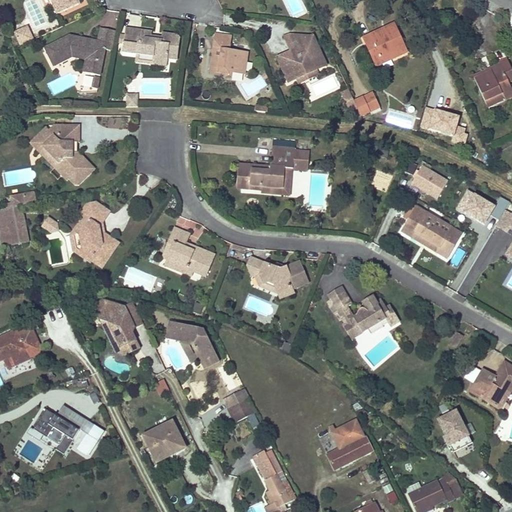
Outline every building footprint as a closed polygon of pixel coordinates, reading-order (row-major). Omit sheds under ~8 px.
[(50,0),(57,14),(81,4),(79,0),(50,0)] [(406,53),(400,39),(394,25),(364,38),(377,67),(406,53)] [(30,27),(16,33),(19,40),(33,33),(30,27)] [(152,32),(126,28),(124,45),(137,47),(136,56),(153,58),(153,66),(167,68),(168,60),(178,61),(180,39),(177,35),(163,33),(162,37),(152,36),(152,32)] [(70,40),(48,50),(55,67),(71,59),(76,60),(76,57),(89,60),(86,74),(101,77),(104,62),(102,61),(104,50),(114,52),(118,33),(102,29),(99,42),(90,40),(90,44),(76,41),(72,43),(70,40)] [(19,40),(22,46),(36,40),(33,33),(19,40)] [(326,67),(313,38),(309,40),(308,38),(290,37),(286,39),(292,54),(295,59),(291,61),(286,57),(279,60),(287,78),(296,74),(299,80),(316,72),(326,67)] [(230,45),(217,43),(213,74),(221,75),(222,72),(231,73),(244,75),(247,55),(229,54),(230,45)] [(153,58),(136,56),(135,64),(153,66),(153,58)] [(85,62),(83,73),(86,74),(89,60),(76,57),(76,60),(85,62)] [(504,100),(505,102),(511,98),(511,91),(510,88),(508,84),(511,81),(511,69),(508,61),(500,65),(501,66),(502,69),(476,81),(488,107),(504,100)] [(501,66),(475,78),(476,81),(502,69),(501,66)] [(301,85),(319,77),(316,72),(299,80),(301,85)] [(296,74),(287,78),(290,84),(299,80),(296,74)] [(100,80),(95,79),(92,90),(98,91),(100,80)] [(349,93),(342,96),(347,108),(349,104),(352,103),(353,101),(349,93)] [(378,107),(375,100),(372,93),(362,97),(353,101),(358,112),(360,115),(368,111),(378,107)] [(127,94),(127,106),(138,106),(138,94),(127,94)] [(347,108),(351,115),(358,112),(353,101),(352,103),(349,104),(347,108)] [(427,108),(421,128),(453,137),(452,142),(464,146),(467,134),(464,133),(465,128),(457,126),(459,116),(427,108)] [(80,126),(55,125),(49,131),(46,128),(35,138),(43,146),(41,148),(48,154),(44,158),(54,169),(62,177),(66,182),(69,180),(75,187),(80,186),(95,170),(79,153),(76,153),(72,153),(72,143),(77,143),(80,143),(80,126)] [(35,138),(30,143),(44,158),(48,154),(41,148),(43,146),(35,138)] [(270,164),(270,165),(269,164),(268,173),(268,176),(264,176),(264,175),(263,174),(262,173),(261,172),(260,172),(259,172),(258,172),(257,173),(256,173),(256,174),(255,175),(236,173),(234,189),(260,192),(281,195),(284,171),(290,172),(306,174),(308,156),(293,154),(294,145),(271,143),(271,150),(275,150),(273,163),(272,163),(271,163),(271,164),(270,164)] [(414,167),(407,164),(404,172),(411,175),(414,167)] [(446,183),(420,168),(410,185),(436,201),(446,183)] [(49,173),(57,181),(62,177),(54,169),(49,173)] [(287,199),(290,172),(284,171),(281,195),(260,192),(260,196),(287,199)] [(37,193),(9,198),(11,204),(6,205),(7,210),(18,208),(39,204),(37,193)] [(494,210),(467,194),(457,210),(484,227),(490,217),(498,221),(504,212),(509,202),(501,198),(494,210)] [(83,218),(73,233),(81,239),(82,247),(77,255),(91,264),(92,262),(102,269),(119,244),(104,234),(99,234),(99,229),(102,224),(110,213),(97,204),(86,205),(79,216),(83,218)] [(461,234),(412,205),(404,219),(408,221),(402,232),(447,259),(461,234)] [(13,246),(23,244),(17,214),(18,213),(19,212),(18,208),(7,210),(9,220),(8,220),(13,246)] [(511,217),(504,212),(498,221),(495,226),(511,236),(511,244),(505,256),(511,259),(511,217)] [(29,242),(24,217),(18,213),(17,214),(23,244),(29,242)] [(56,225),(47,219),(42,228),(51,234),(57,233),(56,225)] [(174,229),(165,251),(170,253),(167,261),(174,263),(177,271),(192,277),(194,273),(206,279),(215,256),(196,249),(194,253),(184,249),(186,245),(190,236),(174,229)] [(70,237),(73,252),(77,255),(82,247),(81,239),(73,233),(70,237)] [(194,253),(196,249),(186,245),(184,249),(194,253)] [(458,249),(453,261),(459,264),(465,252),(458,249)] [(170,253),(165,251),(162,259),(167,261),(170,253)] [(251,259),(247,267),(251,277),(257,262),(251,259)] [(167,261),(165,266),(177,271),(174,263),(167,261)] [(257,262),(251,277),(256,279),(260,288),(268,285),(274,287),(277,295),(280,301),(294,295),(292,291),(309,284),(299,263),(286,269),(281,271),(273,268),(257,262)] [(268,285),(260,288),(277,295),(274,287),(268,285)] [(339,287),(326,296),(329,300),(342,291),(339,287)] [(350,303),(342,291),(329,300),(326,301),(334,314),(337,312),(343,322),(340,324),(347,333),(357,326),(360,332),(366,328),(369,334),(386,323),(389,327),(397,322),(387,307),(383,310),(377,301),(372,304),(367,296),(357,303),(360,308),(359,309),(358,309),(355,311),(355,314),(352,317),(345,306),(350,303)] [(142,320),(132,300),(123,304),(103,297),(92,302),(96,308),(101,311),(99,317),(100,317),(108,320),(119,343),(134,336),(127,323),(130,321),(132,324),(142,320)] [(119,343),(108,320),(100,317),(114,346),(123,352),(119,343)] [(196,350),(197,350),(201,357),(199,358),(204,368),(220,360),(204,329),(171,319),(168,328),(183,333),(180,340),(192,344),(192,345),(192,346),(192,347),(192,348),(193,348),(193,349),(194,349),(194,350),(195,350),(196,350)] [(357,326),(347,333),(350,338),(360,332),(357,326)] [(180,340),(183,333),(168,328),(166,335),(180,340)] [(35,338),(32,339),(29,340),(26,332),(19,335),(17,330),(0,336),(0,360),(26,349),(30,356),(41,351),(35,338)] [(456,332),(451,342),(458,346),(463,336),(456,332)] [(134,336),(119,343),(123,352),(138,345),(134,336)] [(192,362),(199,358),(201,357),(197,350),(196,350),(195,350),(194,350),(194,349),(193,349),(193,348),(192,348),(192,347),(192,346),(192,345),(192,344),(180,340),(192,362)] [(511,373),(511,367),(505,363),(502,367),(511,373)] [(511,373),(502,367),(495,378),(483,371),(470,392),(494,407),(499,399),(504,395),(511,382),(511,373)] [(172,390),(167,381),(158,385),(162,395),(172,390)] [(511,382),(504,395),(499,399),(494,407),(500,410),(511,390),(511,382)] [(253,414),(257,412),(250,397),(246,399),(253,414)] [(253,414),(246,399),(229,408),(236,423),(253,414)] [(88,435),(94,426),(63,407),(57,416),(88,435)] [(67,451),(79,431),(68,424),(65,428),(57,423),(49,418),(52,414),(46,410),(33,430),(59,446),(67,451)] [(472,444),(456,412),(437,421),(445,437),(451,450),(453,453),(472,444)] [(57,423),(60,419),(52,414),(49,418),(57,423)] [(65,428),(68,424),(60,419),(57,423),(65,428)] [(185,448),(179,435),(173,423),(145,436),(157,462),(185,448)] [(344,431),(351,446),(366,438),(360,424),(344,431)] [(344,431),(342,426),(334,430),(335,433),(337,436),(330,439),(337,452),(351,446),(344,431)] [(337,436),(335,433),(334,430),(327,433),(330,439),(337,436)] [(451,450),(445,437),(443,438),(449,451),(451,450)] [(335,469),(354,460),(372,452),(366,438),(351,446),(337,452),(329,456),(335,469)] [(67,451),(59,446),(56,450),(64,455),(67,451)] [(266,507),(268,511),(278,511),(281,511),(279,508),(285,505),(295,501),(287,485),(279,468),(276,470),(267,452),(255,458),(259,466),(263,464),(264,467),(270,478),(267,480),(271,490),(277,502),(273,504),(266,507)] [(261,469),(267,480),(270,478),(264,467),(261,469)] [(377,480),(374,475),(371,469),(364,473),(369,484),(377,480)] [(448,473),(438,481),(441,487),(448,483),(452,490),(455,497),(462,493),(455,479),(448,473)] [(455,497),(452,490),(448,483),(441,487),(438,481),(408,495),(416,511),(418,511),(446,499),(447,501),(455,497)] [(390,484),(383,488),(391,503),(398,499),(390,484)] [(277,502),(271,490),(267,492),(273,504),(277,502)]
